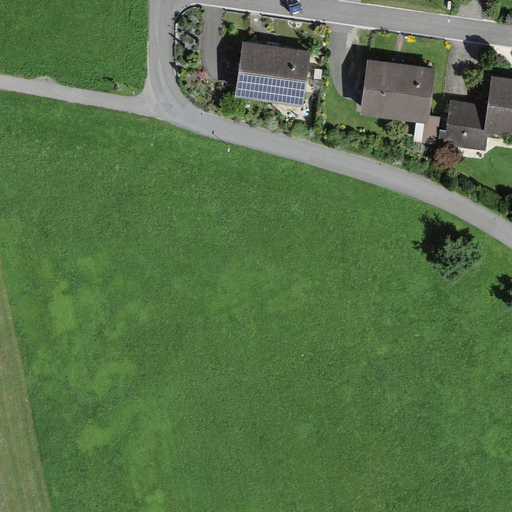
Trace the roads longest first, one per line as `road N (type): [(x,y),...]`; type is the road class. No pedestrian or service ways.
road 1 (residential): [(171,102),(218,129),(429,192),(511,237)]
road 2 (residential): [(235,0),(511,37)]
road 3 (residential): [(171,102),(149,107),(0,81)]
